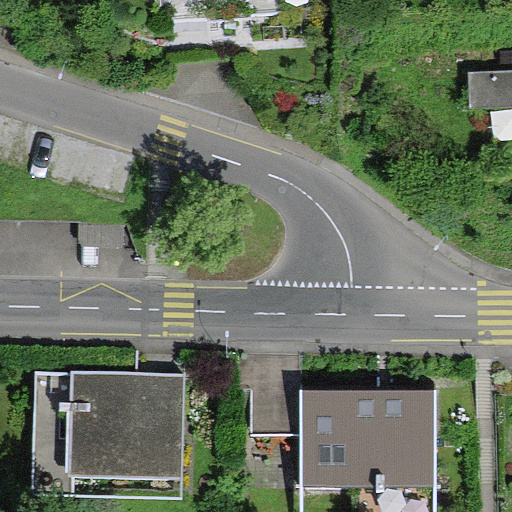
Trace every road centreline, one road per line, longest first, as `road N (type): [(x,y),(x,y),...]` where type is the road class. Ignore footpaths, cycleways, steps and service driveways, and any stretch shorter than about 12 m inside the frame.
road 1 (residential): [(354,315),(346,248),(313,199),(171,138),(0,83)]
road 2 (residential): [(0,306),(354,315)]
road 3 (residential): [(354,315),(511,315)]
